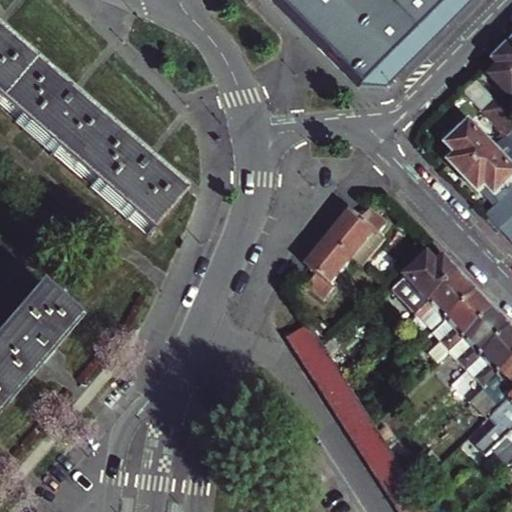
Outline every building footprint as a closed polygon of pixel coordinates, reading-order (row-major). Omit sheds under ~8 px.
[(275,0),(360,85),(386,86),(471,0),(275,0)] [(0,105),(149,235),(182,196),(149,169),(136,157),(76,106),(74,104),(61,93),(0,40),(0,105)] [(511,49),(509,46),(494,62),(501,69),(492,79),(511,98),(511,49)] [(511,118),(476,81),(464,93),(485,115),(507,139),(510,136),(511,133),(511,118)] [(64,90),(61,93),(74,104),(77,101),(70,96),(64,90)] [(496,150),(500,145),(497,142),(492,147),(465,118),(448,135),(455,142),(450,147),(459,157),(452,164),(466,179),(496,150)] [(496,150),(511,166),(511,147),(509,144),(504,149),(500,145),(496,150)] [(488,188),(497,197),(511,182),(511,166),(496,150),(466,179),(482,194),(488,188)] [(139,154),(136,157),(149,169),(152,166),(145,160),(139,154)] [(488,188),(482,194),(491,203),(497,197),(488,188)] [(502,230),(511,220),(511,200),(510,198),(490,218),(502,230)] [(353,214),(332,240),(352,258),(375,232),(379,235),(389,223),(372,210),(362,222),(353,214)] [(511,221),(502,231),(511,240),(511,221)] [(330,284),(352,258),(332,240),(310,267),(318,274),(308,287),(324,300),(334,288),(330,284)] [(460,275),(446,260),(439,267),(429,257),(407,278),(409,280),(402,288),(424,310),(431,303),(460,275)] [(435,335),(449,322),(478,294),(460,275),(431,303),(438,311),(424,324),(435,335)] [(35,285),(0,324),(0,408),(46,354),(76,320),(35,285)] [(466,341),(495,312),(478,294),(449,322),(455,329),(441,342),(452,354),(466,341)] [(438,311),(431,303),(424,310),(417,317),(424,324),(438,311)] [(511,331),(511,329),(495,312),(466,341),(473,348),(459,361),(470,372),(483,359),(511,331)] [(449,322),(435,335),(441,342),(455,329),(449,322)] [(432,511),(311,324),(288,336),(401,511),(432,511)] [(511,331),(483,359),(490,366),(476,380),(486,391),(486,390),(500,377),(511,365),(511,331)] [(473,348),(466,341),(452,354),(459,361),(473,348)] [(483,359),(470,372),(476,380),(490,366),(483,359)] [(511,365),(500,377),(507,384),(493,398),(503,409),(511,402),(511,400),(511,365)] [(507,384),(500,377),(486,390),(486,391),(493,398),(507,384)] [(488,415),(499,406),(486,391),(475,400),(488,415)] [(511,400),(511,402),(511,413),(503,422),(478,447),(488,459),(511,435),(511,400)] [(511,402),(503,409),(497,415),(503,422),(511,413),(511,402)]
